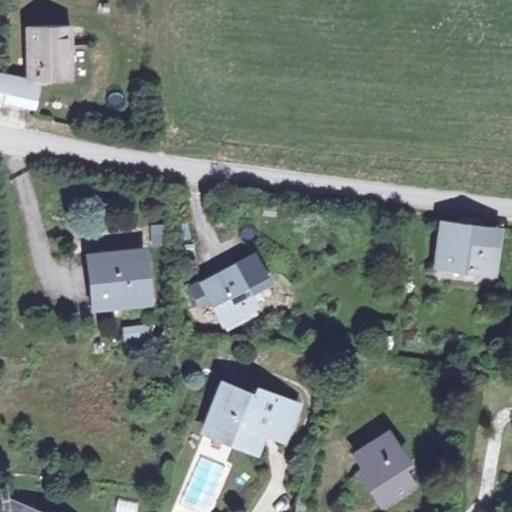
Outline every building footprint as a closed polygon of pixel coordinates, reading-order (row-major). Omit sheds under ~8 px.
[(27,25),(29,76),(36,77),(72,76),(69,23),(27,25)] [(0,96),(32,103),(33,95),(36,77),(29,76),(0,71),(0,96)] [(491,268),(496,225),(447,220),(443,262),(491,268)] [(99,304),(152,300),(148,251),(96,255),(99,304)] [(254,254),(234,265),(252,298),(272,287),(254,254)] [(208,302),(225,331),(259,312),(252,298),(234,265),(199,283),(208,302)] [(208,302),(199,283),(188,289),(198,308),(208,302)] [(152,327),(123,324),(121,341),(151,343),(152,327)] [(258,455),(266,436),(280,400),(260,392),(256,398),(226,386),(208,428),(239,441),(236,447),(258,455)] [(280,400),(266,436),(286,445),(300,409),(280,400)] [(376,492),(387,510),(418,490),(409,474),(415,470),(395,438),(360,459),(379,490),(376,492)] [(22,511),(24,508),(10,503),(6,511),(22,511)]
